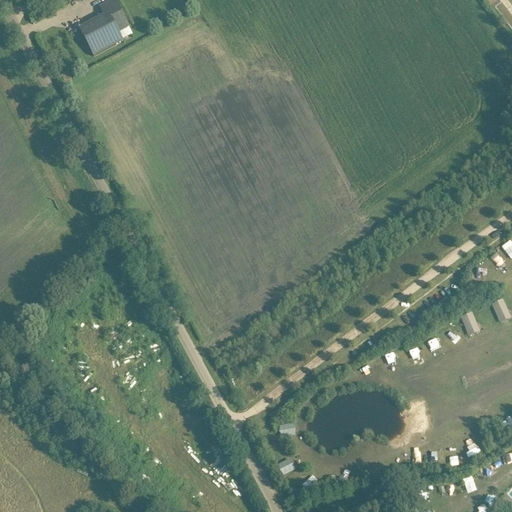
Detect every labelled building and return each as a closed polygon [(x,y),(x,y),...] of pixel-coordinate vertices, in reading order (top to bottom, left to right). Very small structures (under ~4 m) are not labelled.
[(94,57),(124,42),(120,33),(131,27),(115,0),(114,0),(100,8),(105,17),(80,30),(94,57)] [(511,251),(508,246),(500,253),(505,260),(511,254),(511,251)] [(493,304),(500,323),(511,320),(505,300),(493,304)] [(474,313),(462,317),(469,337),(481,332),(474,313)] [(450,339),(459,336),(456,328),(447,331),(450,339)] [(439,338),(427,342),(431,353),(443,349),(439,338)] [(357,381),(369,374),(366,367),(353,374),(357,381)] [(508,432),(511,430),(511,415),(503,418),(508,432)] [(475,441),(473,451),(482,453),(484,443),(475,441)] [(508,465),(511,462),(511,451),(503,457),(508,465)] [(415,453),(413,466),(423,467),(425,455),(415,453)] [(349,483),(360,482),(358,472),(348,473),(349,483)] [(445,500),(455,497),(453,488),(443,491),(445,500)] [(511,501),(507,496),(503,500),(510,506),(511,503),(511,501)]
